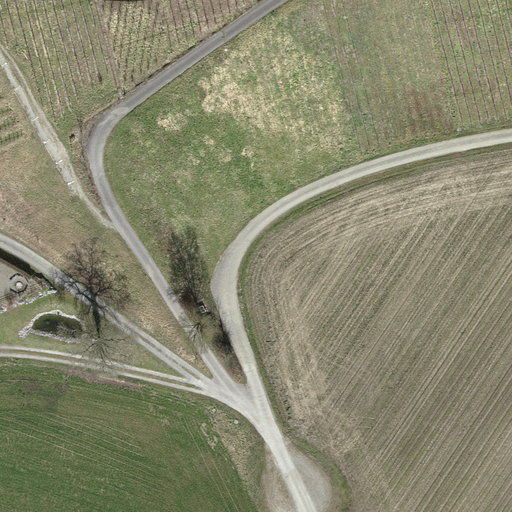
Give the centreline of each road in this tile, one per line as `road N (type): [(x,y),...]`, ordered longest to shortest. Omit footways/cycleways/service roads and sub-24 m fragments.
road 1 (track): [(511,135),(379,165),(297,198),(270,218),(240,255),(232,306),(258,407)]
road 2 (track): [(121,223),(101,181),(101,134),(115,115),(281,0)]
road 3 (track): [(0,240),(215,390),(258,407)]
road 4 (track): [(258,407),(229,385),(121,223)]
